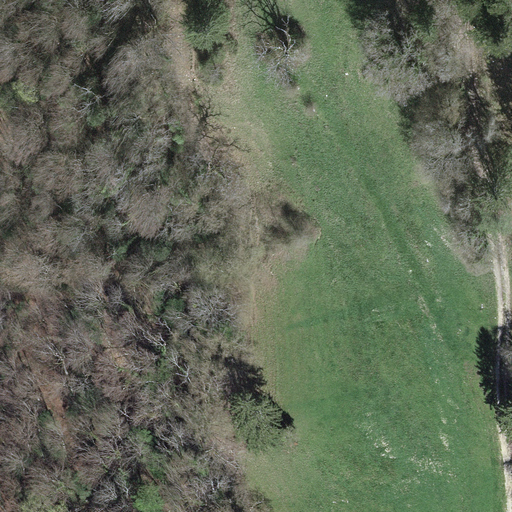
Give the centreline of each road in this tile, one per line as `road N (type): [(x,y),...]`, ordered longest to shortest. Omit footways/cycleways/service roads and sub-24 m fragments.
road 1 (track): [(463,0),(465,69),(504,306),(500,390),(511,506)]
road 2 (track): [(0,111),(45,346),(100,511)]
